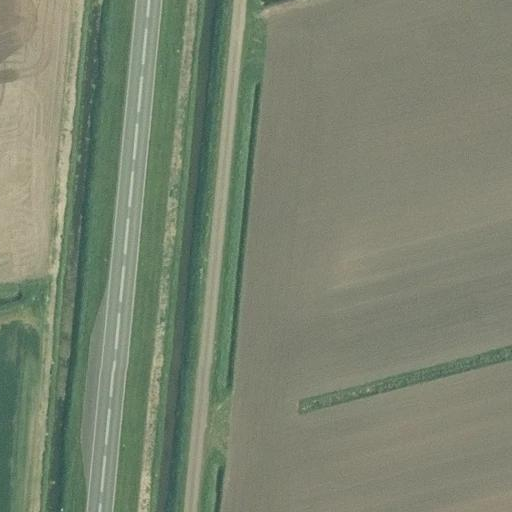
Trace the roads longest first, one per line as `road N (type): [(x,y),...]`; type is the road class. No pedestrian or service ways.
road 1 (unclassified): [(187,511),(237,0)]
road 2 (trunk): [(93,511),(140,0)]
